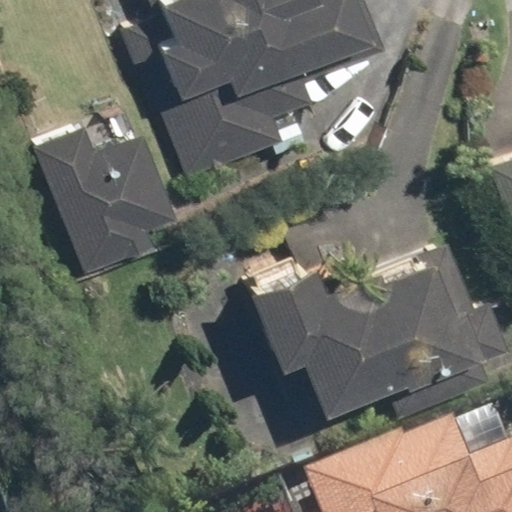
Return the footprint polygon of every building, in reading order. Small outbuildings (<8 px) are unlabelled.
[(147,0),(149,4),(118,15),(174,169),(279,131),(270,107),(312,92),(296,48),(371,21),(362,0),(147,0)] [(130,98),(28,139),(78,263),(179,222),(130,98)] [(511,143),(481,156),(510,224),(511,222),(511,143)] [(297,413),(507,337),(488,285),(468,292),(444,226),(325,269),(314,238),(242,264),(297,413)] [(325,511),(511,511),(511,448),(482,461),(463,413),(310,473),(325,511)]
